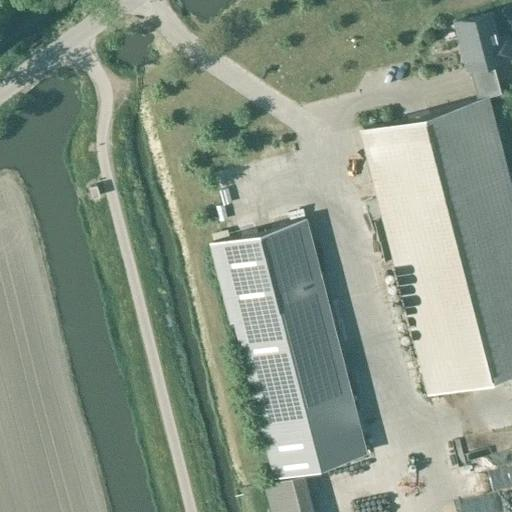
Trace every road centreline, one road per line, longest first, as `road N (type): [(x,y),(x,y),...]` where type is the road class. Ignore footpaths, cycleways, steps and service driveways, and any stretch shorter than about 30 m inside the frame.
road 1 (unclassified): [(191,511),(109,189),(101,147),(105,85),(70,42)]
road 2 (track): [(511,405),(410,440),(318,142)]
